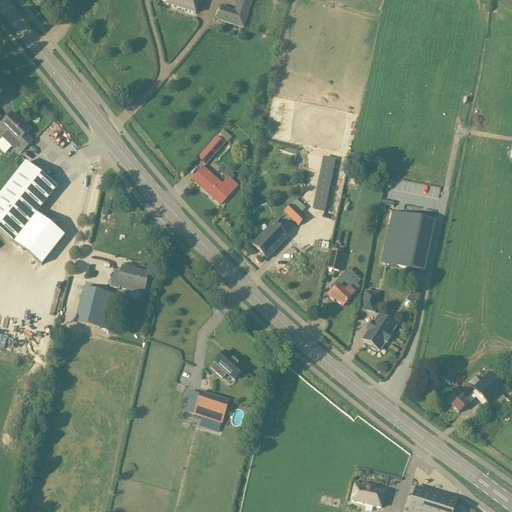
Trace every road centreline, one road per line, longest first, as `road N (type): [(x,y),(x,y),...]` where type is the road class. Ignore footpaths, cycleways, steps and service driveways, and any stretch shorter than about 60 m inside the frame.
road 1 (secondary): [(511,504),(282,324),(163,202)]
road 2 (secondary): [(109,138),(0,1)]
